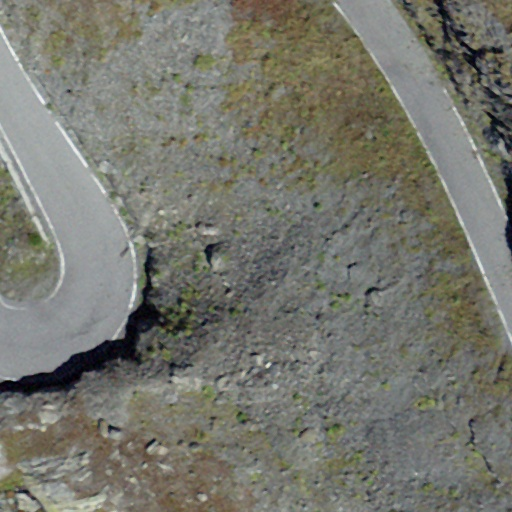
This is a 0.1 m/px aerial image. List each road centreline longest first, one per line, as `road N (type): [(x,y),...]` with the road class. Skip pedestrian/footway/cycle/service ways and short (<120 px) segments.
road 1 (track): [(0,57),(29,112),(99,207),(122,266),(119,311),(92,340),(26,357),(0,348)]
road 2 (track): [(511,164),(462,63),(395,0)]
